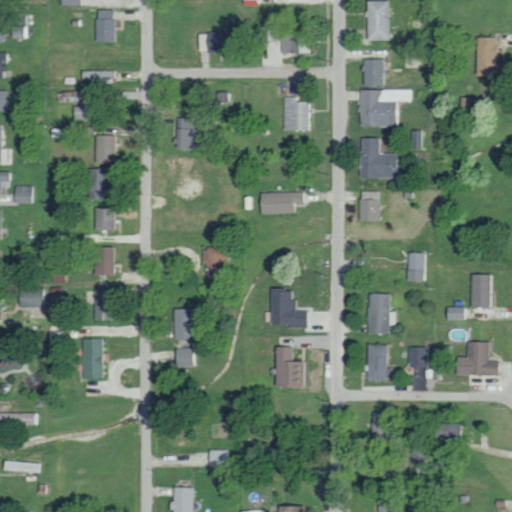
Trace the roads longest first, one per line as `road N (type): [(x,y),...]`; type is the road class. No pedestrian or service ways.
road 1 (residential): [(145,511),(147,0)]
road 2 (residential): [(341,511),(341,0)]
road 3 (residential): [(147,75),(341,72)]
road 4 (residential): [(511,401),(341,398)]
